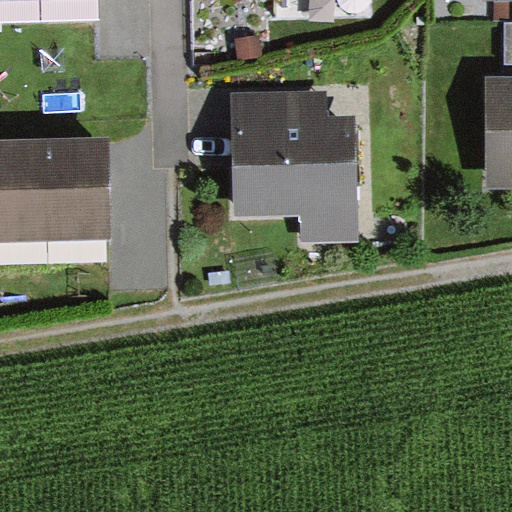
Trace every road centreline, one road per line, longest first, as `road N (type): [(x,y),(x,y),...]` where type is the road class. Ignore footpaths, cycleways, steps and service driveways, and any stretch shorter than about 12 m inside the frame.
road 1 (track): [(511,269),(0,348)]
road 2 (residential): [(160,0),(160,168)]
